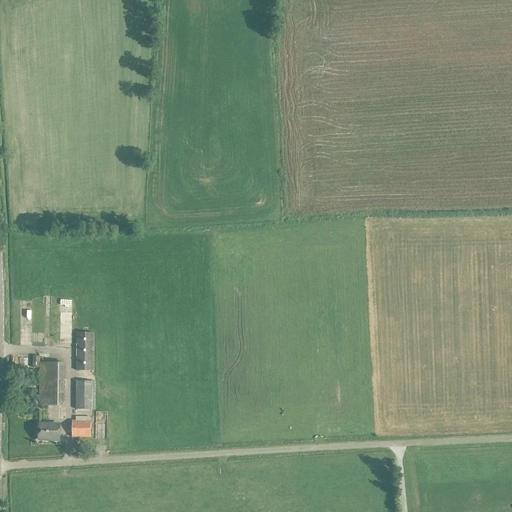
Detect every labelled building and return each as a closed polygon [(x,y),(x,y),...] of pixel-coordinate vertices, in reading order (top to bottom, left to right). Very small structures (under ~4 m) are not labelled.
[(77,333),(76,371),(94,371),(95,334),(77,333)] [(40,363),(40,368),(39,406),(66,406),(66,363),(40,363)] [(76,381),(76,409),(93,410),(93,382),(76,381)] [(75,421),(72,421),(73,438),(90,438),(91,417),(76,417),(75,421)] [(40,424),(39,440),(59,441),(60,425),(40,424)]
